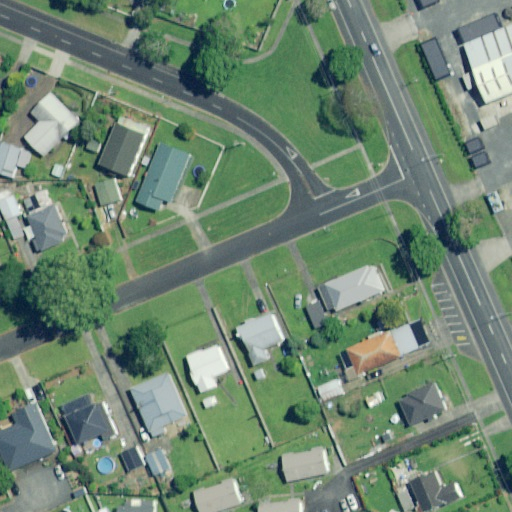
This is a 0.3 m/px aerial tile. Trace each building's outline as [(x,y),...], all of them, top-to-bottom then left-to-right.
[(143,0),(122,0),(119,9),(137,16),(143,0)] [(511,23),(461,43),(486,107),(511,96),(511,23)] [(81,121),(53,93),(34,113),(42,122),(27,138),(47,156),(81,121)] [(150,128),(123,116),(102,164),(129,176),(150,128)] [(23,150),(3,143),(0,152),(0,172),(14,177),(23,150)] [(190,155),(162,144),(139,202),(159,210),(164,199),(171,202),(190,155)] [(115,178),(98,183),(103,205),(120,201),(115,178)] [(511,206),(511,201),(507,187),(489,194),(496,213),(511,206)] [(18,218),(24,216),(14,188),(0,193),(0,202),(7,222),(9,221),(15,238),(24,234),(18,218)] [(54,201),(50,190),(33,196),(37,207),(29,210),(39,239),(36,240),(40,251),(73,239),(58,199),(54,201)] [(329,323),(325,315),(329,313),(328,311),(335,308),(336,311),(384,292),(374,266),(321,287),(325,297),(306,306),(317,329),(329,323)] [(284,341),(272,314),(240,327),(256,365),(270,360),(265,349),(284,341)] [(340,353),(352,381),(366,375),(365,373),(432,344),(421,319),(398,328),(396,325),(391,327),(387,318),(376,323),(380,332),(371,336),(372,340),(340,353)] [(198,386),(201,385),(204,392),(217,387),(213,378),(228,371),(217,345),(189,357),(193,367),(191,368),(198,386)] [(188,417),(170,373),(134,389),(154,437),(167,431),(165,427),(188,417)] [(340,378),(316,390),(322,404),(347,392),(340,378)] [(446,412),(436,385),(399,399),(410,426),(446,412)] [(69,417),(85,456),(107,447),(105,441),(121,434),(108,402),(69,417)] [(23,425),(0,433),(0,459),(2,464),(7,462),(10,470),(61,450),(42,403),(18,413),(23,425)] [(145,465),(136,448),(123,455),(131,472),(145,465)] [(330,473),(324,448),(285,456),(290,481),(330,473)] [(171,469),(164,451),(148,457),(155,475),(171,469)] [(442,489),(436,473),(411,482),(422,511),(426,511),(463,498),(457,483),(442,489)] [(217,511),(242,503),(234,480),(194,494),(200,511),(217,511)] [(416,507),(408,490),(398,494),(406,511),(416,507)] [(155,511),(156,499),(128,499),(128,504),(121,504),(121,511),(155,511)] [(301,511),(300,500),(261,504),(261,511),(301,511)]
